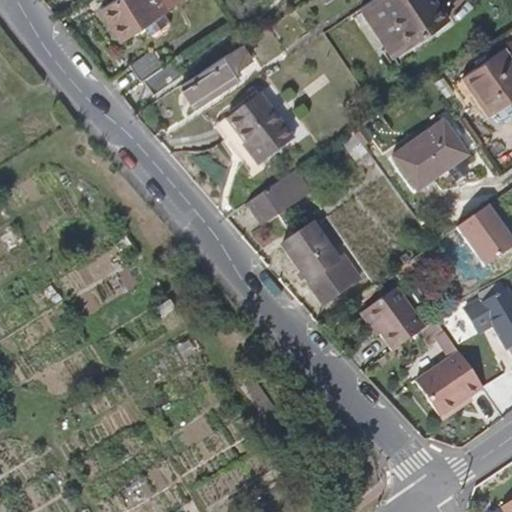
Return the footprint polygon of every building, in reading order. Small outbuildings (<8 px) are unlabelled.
[(104,51),(166,10),(159,0),(153,0),(146,5),(143,0),(113,0),(115,2),(85,22),(104,51)] [(448,22),(433,0),(371,0),(359,8),(393,58),(448,22)] [(194,107),(237,78),(233,72),(255,57),(246,43),(180,87),(194,107)] [(143,81),(173,61),(163,46),(132,66),(143,81)] [(491,119),(501,112),(506,120),(511,115),(511,61),(504,50),(463,78),(491,119)] [(153,96),(183,76),(173,61),(143,81),(153,96)] [(293,146),(261,98),(228,121),(236,134),(223,142),(247,177),(293,146)] [(465,151),(442,119),(392,154),(415,187),(465,151)] [(365,130),(356,136),(364,148),(373,142),(365,130)] [(343,146),(349,155),(361,146),(355,138),(343,146)] [(361,146),(349,155),(363,175),(375,166),(361,146)] [(265,226),(303,199),(289,179),(250,205),(265,226)] [(511,241),(486,206),(455,229),(483,268),(511,246),(511,241)] [(338,262),(313,226),(282,247),(307,284),(311,281),(334,265),(338,262)] [(361,278),(346,257),(338,262),(334,265),(311,281),(327,303),(361,278)] [(406,264),(392,274),(397,280),(410,269),(406,264)] [(423,327),(395,288),(363,312),(380,334),(392,350),(422,327),(423,327)] [(511,317),(498,298),(487,306),(511,341),(511,317)] [(511,355),(511,341),(487,306),(475,314),(507,359),(511,355)] [(380,334),(363,312),(358,315),(375,337),(380,334)] [(431,339),(443,331),(435,318),(423,327),(422,327),(431,339)] [(440,418),(483,389),(458,353),(415,382),(440,418)]
